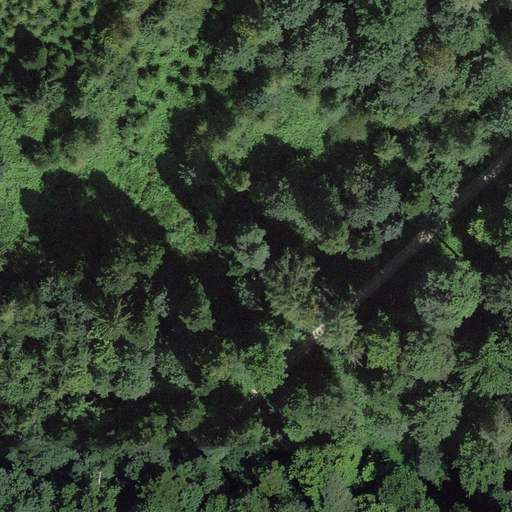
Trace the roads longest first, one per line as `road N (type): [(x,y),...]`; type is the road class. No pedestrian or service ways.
road 1 (track): [(142,511),(511,153)]
road 2 (track): [(354,0),(511,61)]
